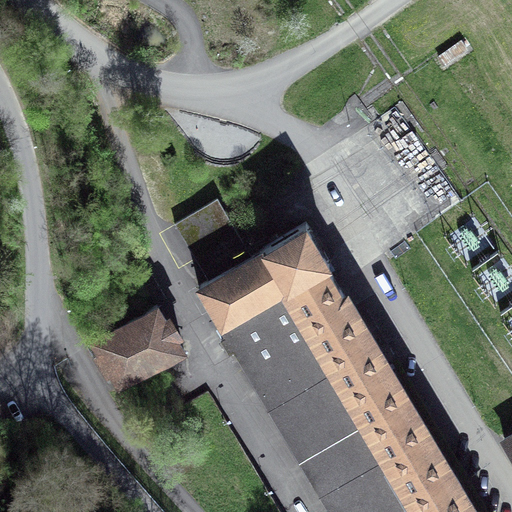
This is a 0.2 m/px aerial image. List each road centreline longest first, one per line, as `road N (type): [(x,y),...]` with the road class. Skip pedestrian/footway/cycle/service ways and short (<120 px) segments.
road 1 (unclassified): [(511,501),(317,173),(283,143),(188,95)]
road 2 (tertiary): [(0,88),(25,164),(42,369),(58,403),(148,511)]
road 3 (unclassified): [(382,0),(282,69),(188,95)]
road 4 (unclassified): [(188,95),(96,48),(39,0)]
